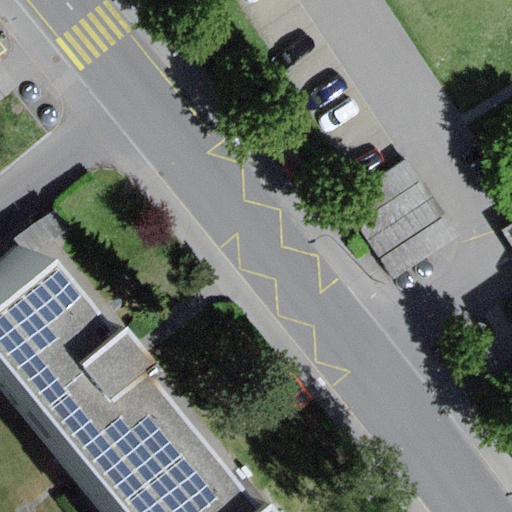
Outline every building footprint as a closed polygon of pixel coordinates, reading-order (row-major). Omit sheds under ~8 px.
[(260,115),(245,126),(285,179),(300,168),(260,115)] [(396,155),(335,197),(389,276),(450,233),(396,155)] [(0,246),(0,410),(74,499),(158,429),(93,352),(101,345),(83,323),(63,299),(52,308),(0,246)] [(267,353),(251,367),(287,409),(303,396),(267,353)] [(206,487),(158,429),(74,499),(84,511),(240,511),(230,500),(214,480),(206,487)]
